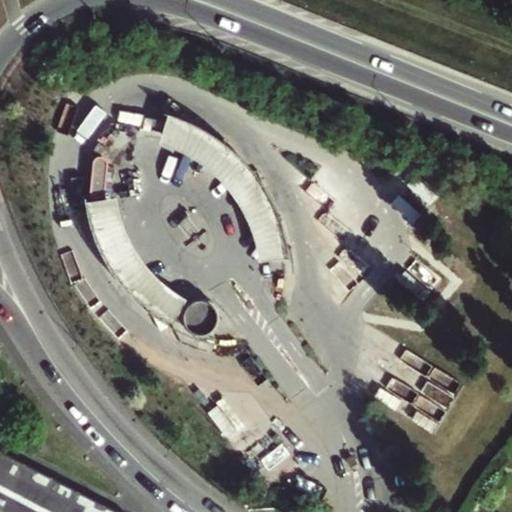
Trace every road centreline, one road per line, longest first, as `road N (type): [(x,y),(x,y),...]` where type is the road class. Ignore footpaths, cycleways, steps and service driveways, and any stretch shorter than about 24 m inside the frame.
road 1 (trunk): [(511,126),(279,33)]
road 2 (tertiary): [(47,355),(134,457),(196,511)]
road 3 (unknown): [(340,188),(389,233),(381,263),(340,314)]
road 4 (tertiary): [(47,355),(0,236)]
